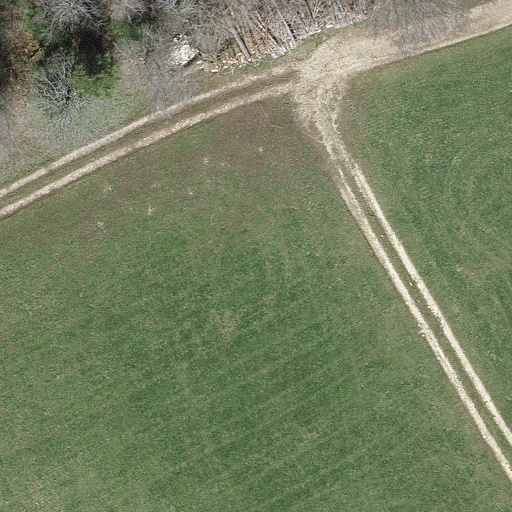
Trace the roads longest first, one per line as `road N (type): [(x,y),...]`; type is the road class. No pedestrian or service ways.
road 1 (track): [(511,460),(368,224),(327,125),(328,79),(348,61),(383,42),(511,5)]
road 2 (track): [(0,200),(254,96),(328,79)]
